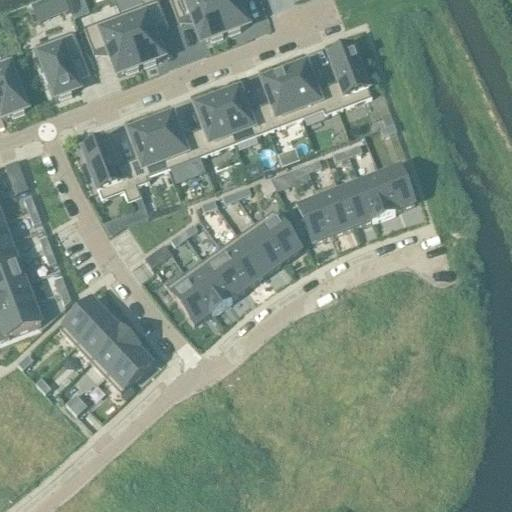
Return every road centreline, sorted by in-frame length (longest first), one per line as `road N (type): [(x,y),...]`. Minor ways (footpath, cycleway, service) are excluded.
road 1 (residential): [(47,132),(332,19)]
road 2 (residential): [(47,132),(88,228),(151,318),(207,378)]
road 3 (residential): [(207,378),(338,283),(435,252)]
road 4 (residential): [(42,511),(185,387),(207,378)]
